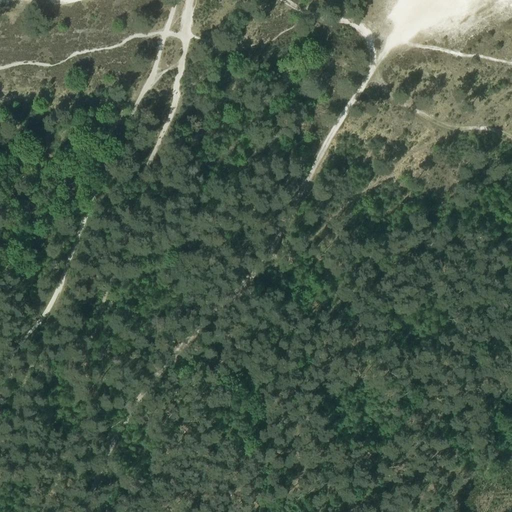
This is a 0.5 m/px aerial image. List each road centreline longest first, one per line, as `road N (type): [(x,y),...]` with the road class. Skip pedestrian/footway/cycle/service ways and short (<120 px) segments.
road 1 (unknown): [(0,381),(52,303),(115,141),(150,81),(174,0)]
road 2 (track): [(191,0),(175,101),(130,206),(92,332)]
road 3 (track): [(92,332),(39,511)]
